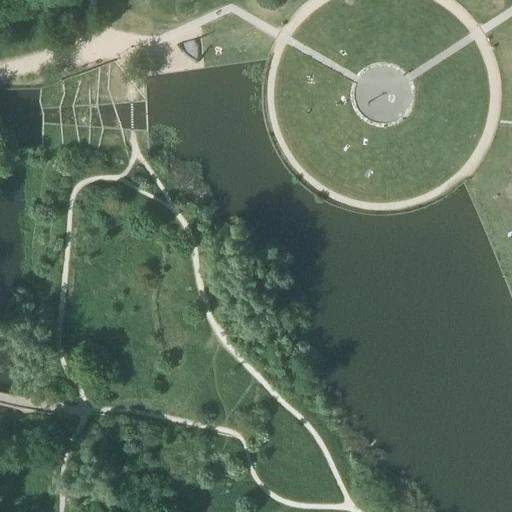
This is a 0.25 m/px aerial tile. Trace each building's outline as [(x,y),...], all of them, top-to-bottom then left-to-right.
[(136,91),(144,101),(144,99),(115,62),(115,61),(42,87),(42,88),(114,62),(126,78),(136,91)] [(361,71),(356,76),(359,78),(362,74),(367,70),(373,68),(377,67),(385,67),(388,67),(394,69),(400,73),(402,75),(404,77),(407,74),(404,71),(398,67),(392,64),(386,63),(379,63),(373,64),(365,67),(361,71)] [(355,84),(352,83),(350,91),(350,99),(351,107),(356,114),(360,119),(367,124),(375,127),(383,128),(393,126),(404,119),(410,112),(414,102),(414,93),(414,88),(412,81),(408,83),(410,87),(411,92),(410,99),(409,104),(406,110),(404,114),(399,119),(393,122),(386,124),(380,124),(374,123),(368,120),(365,118),(360,114),(358,112),(356,108),(354,103),(353,97),(353,91),(355,84)] [(40,368),(58,178),(54,177),(37,369),(44,392),(47,391),(40,368)] [(70,316),(78,208),(74,208),(66,315),(70,316)]
